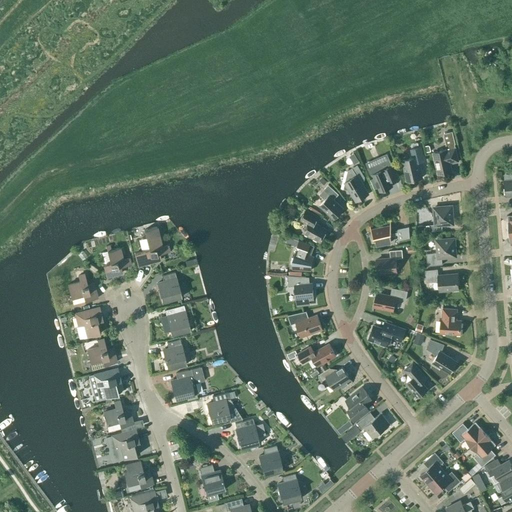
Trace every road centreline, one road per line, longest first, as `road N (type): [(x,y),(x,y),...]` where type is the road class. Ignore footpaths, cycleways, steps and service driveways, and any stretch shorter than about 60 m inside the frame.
road 1 (tertiary): [(472,392),(493,348),(480,182)]
road 2 (residential): [(269,511),(234,463),(154,406)]
road 3 (residential): [(351,228),(369,211),(480,182)]
road 4 (residential): [(422,433),(347,332)]
